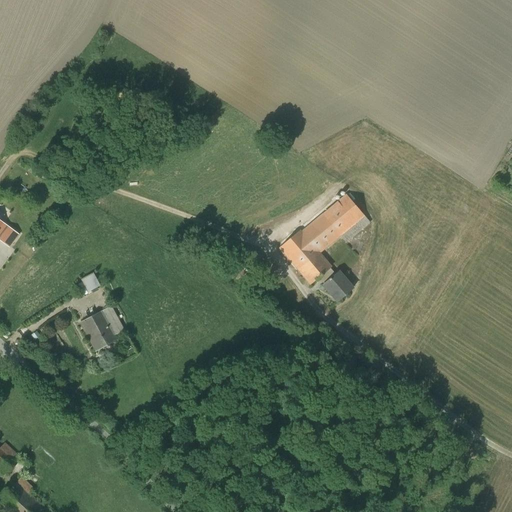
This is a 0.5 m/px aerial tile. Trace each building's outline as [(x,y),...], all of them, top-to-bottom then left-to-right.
[(370,223),(347,195),(323,215),(340,236),(346,242),(370,223)] [(323,215),(301,232),(300,232),(319,254),(340,236),(323,215)] [(0,238),(0,239),(8,228),(6,226),(0,221),(0,238)] [(0,239),(0,238),(0,239),(9,247),(18,235),(8,228),(0,239)] [(319,254),(300,232),(299,232),(279,248),(311,285),(319,278),(330,268),(331,268),(319,254)] [(263,260),(247,248),(229,271),(245,284),(263,260)] [(330,268),(319,278),(324,284),(335,275),(330,268)] [(76,284),(83,296),(104,285),(97,272),(76,284)] [(324,284),(323,285),(338,302),(353,289),(339,272),(335,275),(324,284)] [(268,276),(260,283),(268,293),(276,286),(268,276)] [(111,306),(103,311),(114,332),(123,328),(111,306)] [(103,311),(80,323),(96,352),(106,346),(117,341),(118,340),(114,332),(103,311)] [(117,341),(106,346),(109,352),(118,348),(119,346),(117,341)] [(5,443),(0,448),(0,467),(5,472),(19,457),(5,443)] [(47,511),(16,483),(0,500),(0,502),(10,511),(47,511)]
